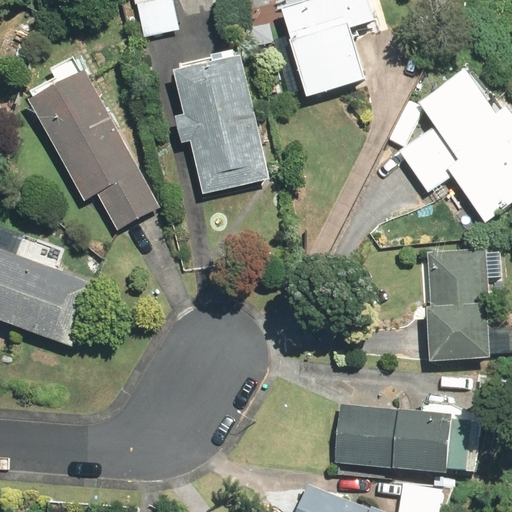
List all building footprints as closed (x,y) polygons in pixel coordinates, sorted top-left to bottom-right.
[(169,0),(134,0),(145,39),(178,30),(169,0)] [(377,35),(369,0),(307,0),(282,9),(305,112),(372,88),(362,40),(377,35)] [(245,60),(177,75),(205,204),(273,190),(245,60)] [(424,114),(433,130),(402,158),(436,216),(460,194),(489,243),(511,222),(511,120),(479,64),(424,114)] [(83,76),(29,107),(109,246),(163,215),(83,76)] [(494,253),(426,252),(425,377),(492,378),(494,253)] [(0,254),(0,329),(75,355),(98,288),(0,254)] [(461,422),(336,417),(334,478),(458,484),(461,422)] [(378,511),(315,475),(300,511),(378,511)]
